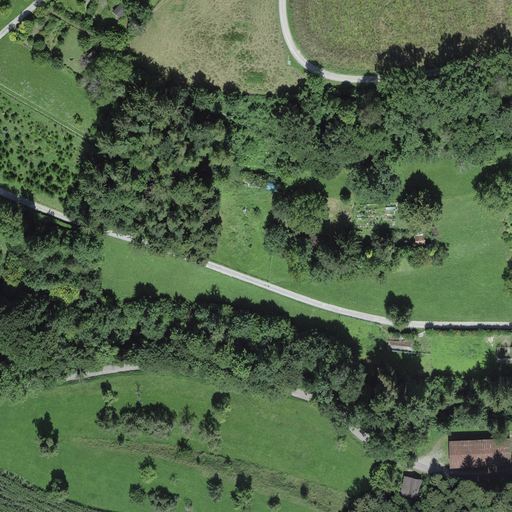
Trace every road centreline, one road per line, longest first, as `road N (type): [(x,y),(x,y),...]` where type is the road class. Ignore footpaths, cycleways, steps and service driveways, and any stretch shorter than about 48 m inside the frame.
road 1 (unclassified): [(0,190),(356,315),(511,326)]
road 2 (residential): [(0,390),(163,366),(301,393),(372,443),(444,473)]
road 3 (track): [(282,0),(295,54),(346,80),(398,81),(511,48)]
